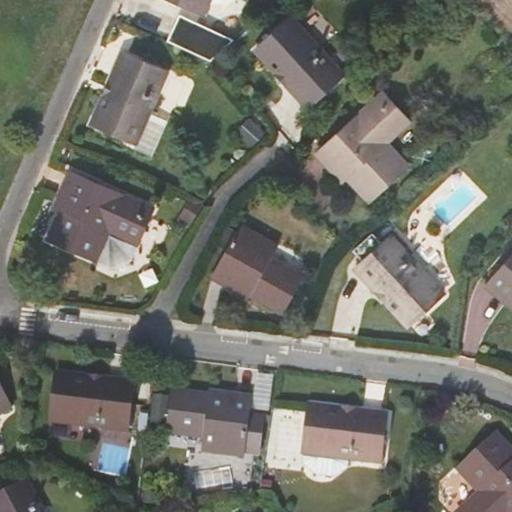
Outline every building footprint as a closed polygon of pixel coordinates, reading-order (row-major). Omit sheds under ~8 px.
[(171,0),(204,14),(210,0),(171,0)] [(211,61),(236,38),(180,14),(168,42),(211,61)] [(343,75),(291,17),(257,48),(255,50),(277,74),(279,72),(287,81),(285,83),(307,107),(343,75)] [(161,75),(119,56),(88,127),(131,146),(130,150),(150,159),(165,123),(145,113),(161,75)] [(277,74),(285,83),(287,81),(279,72),(277,74)] [(383,93),(369,106),(375,113),(389,100),(383,93)] [(409,122),(389,100),(375,113),(369,106),(356,118),(359,122),(341,138),(338,134),(316,153),(336,175),(341,171),(369,201),(407,166),(386,143),(409,122)] [(356,118),(338,134),(341,138),(359,122),(356,118)] [(238,134),(251,146),(262,133),(250,120),(238,134)] [(97,185),(71,173),(59,199),(65,201),(60,211),(48,239),(95,261),(108,232),(137,245),(149,218),(131,211),(136,202),(119,194),(117,199),(95,189),(97,185)] [(117,199),(119,194),(97,185),(95,189),(117,199)] [(65,201),(59,199),(55,209),(60,211),(65,201)] [(153,209),(136,202),(131,211),(149,218),(153,209)] [(179,220),(190,226),(200,208),(188,202),(179,220)] [(278,245),(242,225),(238,232),(230,246),(213,278),(243,294),(246,289),(252,292),(251,295),(282,312),(303,274),(272,256),(278,245)] [(230,246),(238,232),(227,226),(220,240),(230,246)] [(131,258),(137,245),(108,232),(95,261),(109,267),(109,270),(116,271),(116,268),(126,264),(129,266),(133,260),(131,258)] [(443,294),(390,237),(382,244),(372,234),(353,251),(363,261),(355,269),(377,293),(379,291),(388,300),(386,302),(407,326),(443,294)] [(508,305),(511,300),(511,264),(509,267),(505,264),(486,286),(508,305)] [(246,289),(243,294),(249,298),(251,295),(252,292),(246,289)] [(377,293),(386,302),(388,300),(379,291),(377,293)] [(89,377),(57,373),(51,421),(127,430),(133,383),(101,378),(101,382),(88,380),(89,377)] [(252,409),(269,411),(273,376),(256,374),(252,409)] [(0,414),(11,409),(0,388),(0,414)] [(208,395),(172,390),(167,433),(203,437),(212,438),(210,452),(243,456),(244,453),(249,413),(251,397),(216,393),(216,399),(208,398),(208,395)] [(150,423),(163,425),(166,396),(154,395),(150,423)] [(342,409),(309,404),(303,453),(349,458),(380,462),(386,414),(353,410),(353,414),(342,412),(342,409)] [(249,413),(244,453),(260,455),(265,415),(249,413)] [(511,450),(493,431),(456,465),(476,489),(454,510),(456,511),(507,511),(511,508),(511,450)] [(201,451),(210,452),(212,438),(203,437),(201,451)] [(349,458),(303,453),(302,463),(315,475),(333,477),(348,469),(349,458)] [(230,467),(219,469),(219,470),(194,474),(197,493),(222,489),(223,490),(233,489),(230,467)] [(43,511),(27,482),(0,495),(0,511),(43,511)]
